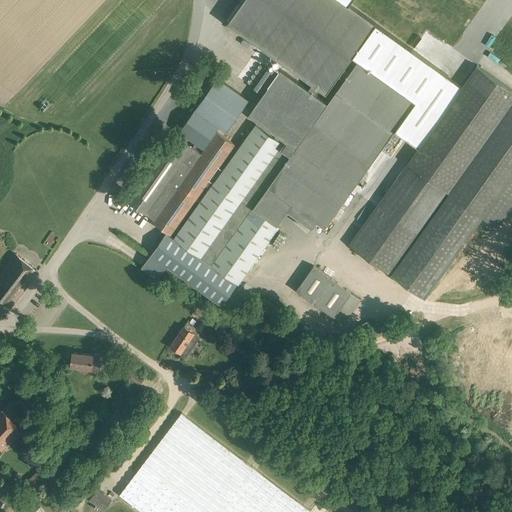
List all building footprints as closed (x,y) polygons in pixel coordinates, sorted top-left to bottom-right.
[(166,232),(142,266),(159,278),(164,270),(167,266),(188,280),(222,304),(238,282),(239,282),(280,225),(277,224),(288,209),(293,203),(317,220),(325,226),(395,129),(419,146),(349,244),(425,297),(483,216),(511,174),(511,88),(477,64),(463,84),(349,2),(350,0),(243,0),(228,22),(313,82),(309,88),(281,68),(248,113),(286,139),(283,143),(255,122),(174,237),(166,232)] [(217,76),(195,108),(219,125),(226,130),(249,99),(217,76)] [(196,142),(193,146),(195,148),(199,143),(204,147),(219,125),(195,108),(179,130),(196,142)] [(193,146),(176,135),(162,154),(129,201),(145,213),(155,220),(153,222),(170,234),(235,144),(217,131),(202,153),(195,148),(193,146)] [(0,271),(0,299),(9,307),(38,270),(17,253),(2,273),(0,271)] [(361,297),(313,264),(297,288),(344,321),(361,297)] [(200,336),(184,325),(171,345),(187,355),(200,336)] [(214,333),(209,330),(206,334),(211,338),(214,333)] [(192,349),(199,354),(205,345),(199,340),(192,349)] [(99,363),(101,353),(94,352),(93,354),(73,351),(72,357),(71,357),(71,359),(72,360),(71,365),(91,368),(92,362),(99,363)] [(124,378),(138,387),(145,377),(131,367),(124,378)] [(21,428),(3,410),(1,412),(0,412),(0,445),(2,448),(21,428)] [(307,511),(310,509),(182,412),(119,494),(144,511),(307,511)] [(49,477),(40,467),(27,480),(36,490),(49,477)] [(97,487),(88,498),(104,510),(113,499),(97,487)]
